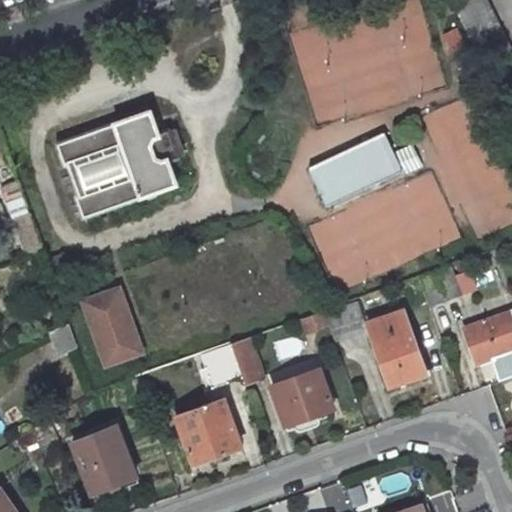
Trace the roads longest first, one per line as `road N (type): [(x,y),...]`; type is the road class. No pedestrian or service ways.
road 1 (residential): [(509,511),(479,452),(451,432),(412,433),(183,511)]
road 2 (unclassified): [(0,42),(115,0)]
